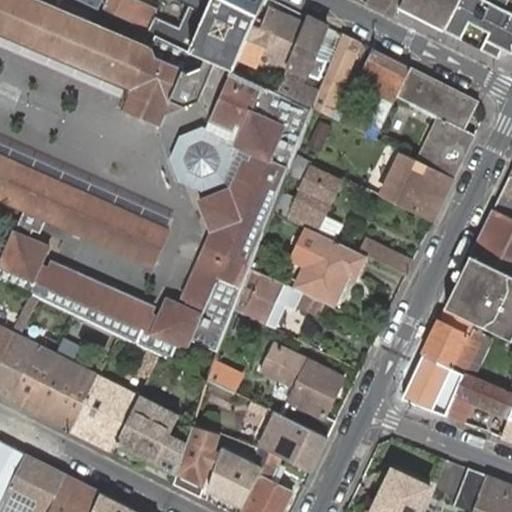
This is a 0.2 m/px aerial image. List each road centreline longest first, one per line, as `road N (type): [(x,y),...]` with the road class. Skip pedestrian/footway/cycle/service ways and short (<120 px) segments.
road 1 (residential): [(367,410),(511,116)]
road 2 (residential): [(193,511),(0,413)]
road 3 (residential): [(511,92),(325,0)]
road 4 (residential): [(511,467),(367,410)]
